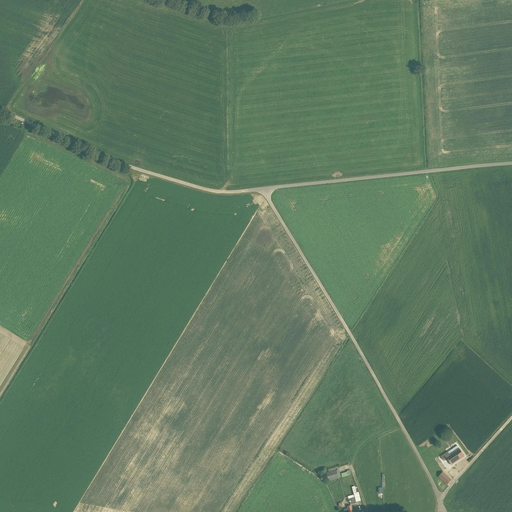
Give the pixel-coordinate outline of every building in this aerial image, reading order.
[(447,452),(441,457),(443,460),(446,458),(451,465),(464,456),(459,448),(449,455),(447,452)] [(340,477),(338,467),(335,468),(327,469),(328,472),(325,473),(328,482),(338,479),(338,477),(340,477)] [(442,473),(438,477),(447,485),(451,481),(442,473)] [(354,487),(351,487),(355,503),(360,502),(358,492),(356,493),(354,487)] [(353,494),(350,494),(350,496),(347,497),(348,499),(346,500),(347,503),(349,503),(350,505),(355,503),(353,494)]
